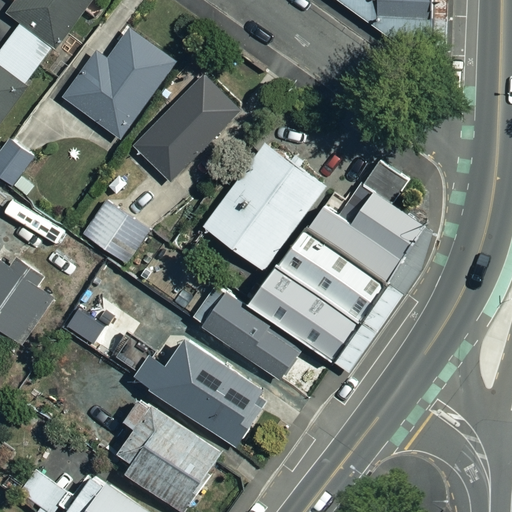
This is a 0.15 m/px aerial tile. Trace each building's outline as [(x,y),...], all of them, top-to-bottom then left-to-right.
[(0,122),(89,0),(19,0),(12,11),(24,20),(0,52),(0,122)] [(344,0),(429,62),(437,56),(439,0),(344,0)] [(453,0),(439,0),(437,56),(452,56),(453,0)] [(180,59),(135,26),(115,53),(104,44),(68,94),(124,136),(180,59)] [(243,107),(207,73),(140,146),(176,179),(243,107)] [(330,182),(270,137),(207,222),(267,267),(330,182)] [(44,161),(16,138),(0,157),(0,173),(20,190),(44,161)] [(308,225),(386,281),(427,223),(366,180),(344,211),(327,198),(308,225)] [(154,226),(113,197),(89,231),(130,260),(154,226)] [(441,233),(427,223),(386,281),(396,288),(409,298),(428,272),(441,233)] [(386,281),(308,225),(254,300),(342,363),(396,288),(386,281)] [(12,261),(0,252),(0,337),(17,349),(55,292),(38,281),(46,268),(19,251),(12,261)] [(308,343),(225,282),(200,316),(283,377),(308,343)] [(409,298),(396,288),(342,363),(355,373),(409,298)] [(186,342),(173,334),(144,376),(235,439),(271,387),(193,333),(186,342)] [(227,449),(148,392),(131,416),(141,423),(123,447),(138,458),(131,467),(186,506),(227,449)] [(162,511),(99,465),(64,511),(162,511)] [(55,511),(72,488),(39,467),(23,491),(55,511)]
